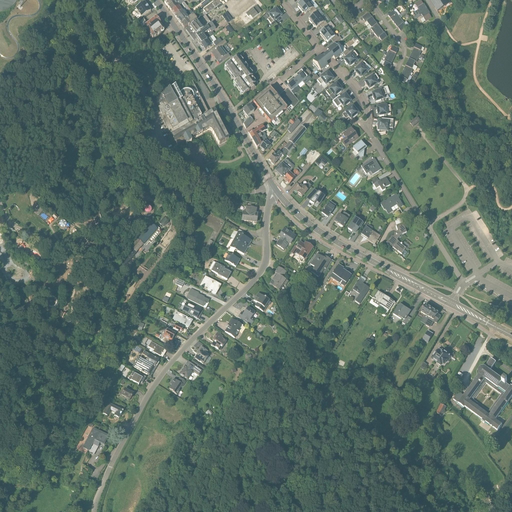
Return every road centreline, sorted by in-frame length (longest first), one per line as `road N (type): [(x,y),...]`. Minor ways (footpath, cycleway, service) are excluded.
road 1 (residential): [(136,415),(184,347),(261,271),(265,233)]
road 2 (secondary): [(276,190),(156,0)]
road 3 (secondary): [(451,304),(323,234),(276,190)]
road 4 (residential): [(426,226),(365,128),(359,90),(341,72)]
